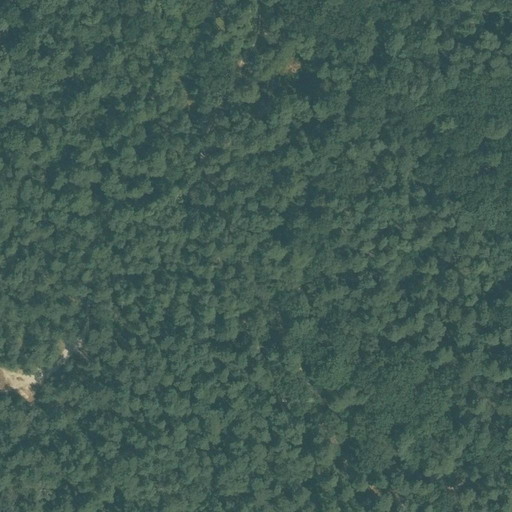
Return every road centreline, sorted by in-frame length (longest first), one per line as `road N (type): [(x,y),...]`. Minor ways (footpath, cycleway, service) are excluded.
road 1 (unknown): [(261,0),(217,177),(357,483),(402,491),(511,468)]
road 2 (track): [(339,511),(238,308),(108,0)]
